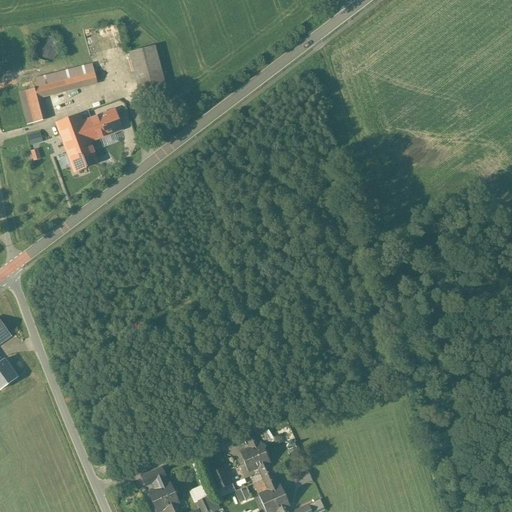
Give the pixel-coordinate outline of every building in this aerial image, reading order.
[(56,53),(57,48),(56,43),(54,39),(50,37),(45,36),(40,37),(36,40),(34,44),(33,48),(34,53),(37,57),(41,59),(45,60),(50,59),(54,57),(56,53)] [(154,47),(130,53),(140,92),(164,85),(154,47)] [(92,64),(56,74),(58,82),(84,75),(87,85),(97,82),(92,64)] [(56,74),(35,79),(37,88),(34,89),(37,98),(41,97),(87,85),(84,75),(58,82),(56,74)] [(37,98),(34,89),(24,91),(33,123),(43,121),(37,98)] [(46,120),(41,97),(37,98),(43,121),(46,120)] [(115,110),(90,119),(98,139),(122,130),(115,110)] [(79,114),(56,123),(66,150),(89,142),(82,122),(79,114)] [(90,119),(82,122),(89,142),(98,139),(90,119)] [(43,131),(30,135),(33,145),(45,142),(43,131)] [(89,142),(66,150),(74,172),(97,163),(89,142)] [(36,161),(44,158),(41,148),(33,151),(36,161)] [(0,362),(0,389),(0,388),(0,387),(6,384),(7,385),(16,378),(3,360),(1,362),(0,362)] [(255,436),(246,440),(249,448),(240,452),(244,462),(265,453),(260,443),(259,444),(255,436)] [(265,453),(244,462),(248,471),(258,467),(263,479),(273,475),(267,463),(269,462),(265,453)] [(106,466),(100,468),(102,474),(109,471),(106,466)] [(224,466),(208,474),(215,490),(232,483),(224,466)] [(161,468),(142,477),(146,485),(154,482),(155,481),(165,476),(161,468)] [(304,484),(314,479),(310,470),(300,475),(304,484)] [(273,475),(263,479),(268,491),(259,495),(263,505),(284,495),(279,486),(278,487),(273,475)] [(165,476),(155,481),(154,482),(157,486),(158,488),(148,492),(153,502),(174,493),(169,483),(168,484),(165,476)] [(246,487),(234,492),(239,503),(251,498),(246,487)] [(177,503),(174,493),(153,502),(157,511),(167,508),(168,511),(179,511),(176,503),(177,503)] [(206,499),(212,511),(214,511),(222,508),(215,494),(206,499)] [(284,495),(263,505),(266,511),(272,511),(277,510),(277,511),(289,511),(286,506),(288,505),(284,495)] [(205,498),(198,501),(201,507),(207,504),(205,498)] [(319,500),(293,511),(319,511),(324,510),(319,500)]
